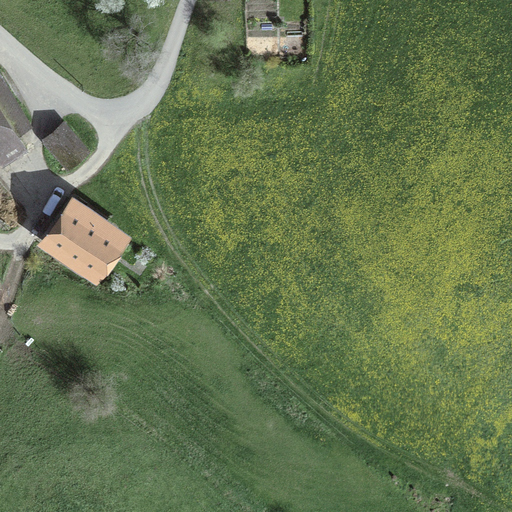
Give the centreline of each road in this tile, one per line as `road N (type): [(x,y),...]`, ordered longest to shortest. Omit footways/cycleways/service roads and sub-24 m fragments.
road 1 (track): [(458,485),(383,451),(297,386),(215,298),(147,193),(138,139),(145,98)]
road 2 (unclassified): [(145,98),(123,111),(91,108),(0,34)]
road 3 (track): [(114,112),(110,140),(51,204),(32,238)]
